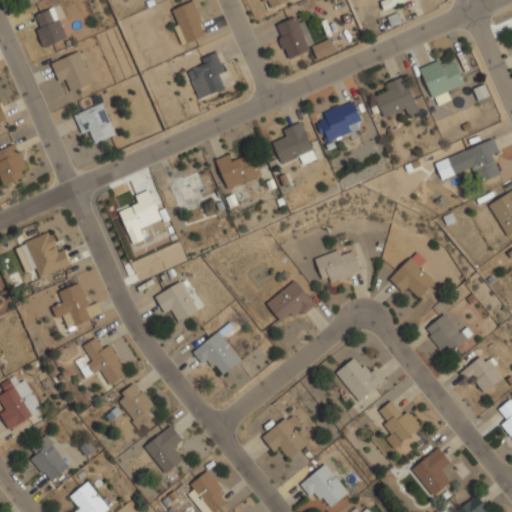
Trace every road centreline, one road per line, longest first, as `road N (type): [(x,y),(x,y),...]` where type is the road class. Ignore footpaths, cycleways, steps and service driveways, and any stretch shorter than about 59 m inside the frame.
road 1 (residential): [(0,21),(119,296),(160,366),(282,511)]
road 2 (residential): [(0,220),(497,0)]
road 3 (residential): [(216,427),(354,320),(384,328),(511,488)]
